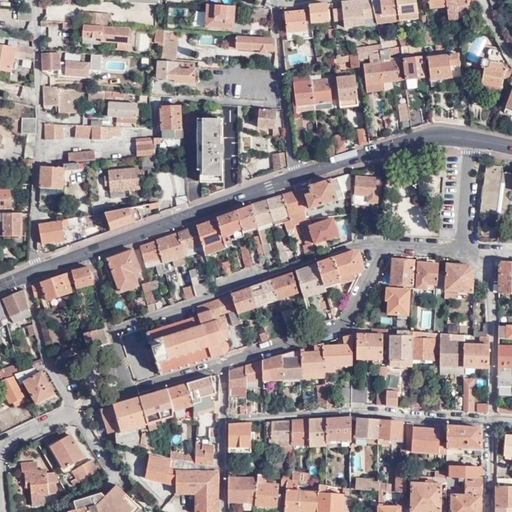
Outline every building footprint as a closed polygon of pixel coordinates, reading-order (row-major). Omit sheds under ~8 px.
[(355,0),(342,1),(343,8),(344,21),(344,27),(364,25),(364,19),(375,18),(376,23),(377,23),(372,0),(355,0)] [(372,0),(377,23),(400,20),(400,19),(397,0),(372,0)] [(415,0),(397,0),(400,19),(400,20),(418,18),(415,0)] [(427,0),(429,4),(429,8),(447,7),(448,20),(449,20),(447,0),(427,0)] [(447,0),(449,20),(473,17),(471,3),(478,2),(477,0),(447,0)] [(311,4),(310,5),(313,23),(328,21),(327,3),(311,4)] [(235,28),(235,7),(208,5),(207,26),(235,28)] [(308,5),(303,6),(304,11),(285,13),(287,40),(309,38),(312,37),(313,37),(308,5)] [(253,19),(274,21),(271,8),(247,6),(247,14),(253,15),(253,19)] [(343,8),(333,9),(334,22),(344,21),(343,8)] [(33,21),(33,12),(18,10),(17,19),(33,21)] [(98,24),(99,13),(84,11),(84,23),(98,24)] [(194,26),(203,26),(202,12),(194,12),(194,26)] [(98,24),(109,25),(110,13),(99,13),(98,24)] [(488,24),(484,16),(474,29),(478,34),(488,24)] [(84,23),(63,22),(63,29),(83,31),(83,36),(101,38),(101,41),(118,42),(118,48),(128,48),(129,28),(84,25),(84,23)] [(165,31),(165,29),(157,28),(156,41),(161,41),(161,44),(164,44),(165,31)] [(336,42),(335,29),(328,29),(330,42),(336,42)] [(432,44),(433,45),(429,30),(420,32),(423,44),(432,44)] [(171,32),(165,31),(164,44),(163,55),(177,56),(178,40),(171,40),(171,32)] [(275,49),(274,37),(228,35),(228,46),(260,49),(260,53),(267,53),(267,49),(275,49)] [(398,39),(401,47),(407,46),(404,37),(398,39)] [(14,58),(33,61),(33,47),(16,45),(16,42),(8,42),(8,47),(0,45),(0,70),(11,72),(14,58)] [(401,47),(383,49),(380,49),(383,82),(401,81),(398,59),(395,60),(395,62),(391,62),(390,55),(402,54),(402,53),(401,47)] [(510,62),(502,51),(491,48),(489,50),(488,53),(490,55),(488,59),(492,60),(493,62),(504,64),(510,62)] [(383,82),(380,49),(379,50),(380,63),(377,63),(364,64),(366,92),(384,90),(383,82)] [(376,58),(377,63),(380,63),(379,50),(377,50),(358,52),(359,59),(376,58)] [(101,60),(102,54),(68,51),(68,56),(89,58),(95,59),(101,60)] [(59,52),(43,53),(43,71),(60,70),(59,52)] [(351,68),(360,67),(359,59),(358,52),(338,57),(335,58),(335,62),(343,62),(350,60),(351,68)] [(462,77),(459,54),(428,58),(431,80),(462,77)] [(426,77),(424,57),(404,60),(406,80),(426,77)] [(511,69),(511,65),(510,62),(504,64),(493,62),(492,60),(488,59),(483,58),(481,60),(480,66),(483,68),(486,68),(482,84),(481,92),(501,96),(506,70),(511,71),(511,69)] [(175,80),(195,82),(196,62),(183,62),(183,69),(181,66),(176,65),(176,61),(159,60),(158,77),(175,78),(175,80)] [(88,79),(88,62),(63,63),(63,79),(88,79)] [(483,68),(480,66),(477,83),(482,84),(486,68),(483,68)] [(340,101),(358,100),(355,76),(347,77),(346,71),(341,72),(340,70),(336,70),(340,101)] [(293,76),(293,83),(312,81),(311,76),(311,75),(293,76)] [(316,104),(332,102),(329,79),(320,80),(313,81),(316,104)] [(312,81),(293,83),(296,106),(316,104),(313,81),(312,81)] [(293,112),(317,110),(316,104),(296,106),(293,83),(289,83),(293,112)] [(44,86),(44,106),(58,106),(58,113),(70,113),(70,101),(76,101),(81,101),(81,88),(44,86)] [(90,102),(104,103),(104,98),(104,92),(91,91),(90,102)] [(135,123),(138,104),(109,102),(108,116),(117,117),(117,122),(135,123)] [(398,121),(409,121),(408,103),(397,104),(398,121)] [(183,137),(181,105),(161,106),(162,137),(162,138),(183,137)] [(285,129),(283,111),(259,109),(258,126),(273,128),(285,129)] [(413,126),(423,124),(421,109),(411,110),(413,126)] [(389,135),(397,133),(395,113),(387,115),(389,135)] [(36,134),(36,118),(22,118),(22,134),(36,134)] [(223,182),(223,119),(200,118),(200,182),(223,182)] [(45,124),(45,139),(63,140),(63,125),(45,124)] [(120,126),(75,125),(75,137),(94,137),(94,139),(109,140),(109,136),(120,136),(120,126)] [(286,136),(285,129),(273,128),(273,135),(286,136)] [(361,144),(369,142),(367,128),(358,129),(361,144)] [(312,160),(321,157),(319,132),(311,133),(312,143),(310,143),(312,160)] [(337,152),(346,149),(344,133),(335,136),(337,152)] [(124,136),(124,152),(133,152),(133,136),(124,136)] [(154,144),(154,138),(138,140),(139,154),(155,153),(154,144)] [(95,159),(93,150),(68,153),(69,162),(95,159)] [(287,151),(279,152),(273,152),(275,168),(289,167),(287,151)] [(155,155),(141,156),(142,170),(156,170),(155,155)] [(23,168),(34,168),(34,159),(24,159),(23,168)] [(41,167),(40,187),(62,189),(64,169),(78,169),(78,163),(41,167)] [(486,164),(480,204),(497,206),(501,172),(501,167),(486,164)] [(109,186),(109,192),(140,189),(138,166),(108,169),(108,175),(104,175),(104,186),(109,186)] [(508,214),(511,184),(511,173),(501,172),(497,206),(480,204),(480,211),(508,214)] [(342,192),(350,190),(350,174),(310,186),(312,192),(305,195),(310,209),(344,197),(342,192)] [(367,201),(376,202),(376,196),(377,196),(379,181),(368,179),(368,178),(355,176),(354,194),(367,195),(367,201)] [(149,204),(157,203),(156,184),(148,185),(149,204)] [(292,226),(297,225),(301,224),(302,227),(308,226),(301,189),(282,195),(289,220),(284,221),(287,231),(292,229),(292,226)] [(0,208),(11,209),(10,191),(0,190),(0,208)] [(178,206),(188,203),(188,194),(176,198),(178,206)] [(282,195),(267,201),(272,220),(273,224),(273,225),(284,221),(289,220),(282,195)] [(267,201),(251,206),(257,226),(272,220),(267,201)] [(110,231),(141,219),(137,206),(105,212),(110,231)] [(251,206),(237,211),(242,231),(257,227),(257,226),(251,206)] [(237,211),(218,218),(222,235),(233,232),(235,238),(243,236),(242,231),(237,211)] [(372,213),(371,235),(380,235),(381,214),(372,213)] [(0,222),(2,223),(3,237),(22,236),(22,214),(0,214),(0,222)] [(79,224),(78,218),(67,220),(68,226),(79,224)] [(218,218),(197,225),(205,255),(225,249),(222,235),(218,218)] [(332,219),(309,227),(315,244),(338,235),(332,219)] [(60,221),(39,225),(42,244),(64,240),(61,227),(60,221)] [(197,225),(178,232),(184,257),(199,251),(203,266),(207,265),(205,255),(197,225)] [(261,245),(267,243),(263,229),(258,231),(259,236),(261,245)] [(178,232),(157,240),(161,258),(163,264),(185,257),(184,257),(178,232)] [(258,255),(264,253),(261,245),(259,236),(253,237),(258,255)] [(157,240),(139,247),(144,263),(161,258),(157,240)] [(275,242),(278,253),(284,251),(282,240),(275,242)] [(245,268),(251,266),(245,243),(239,245),(245,268)] [(264,253),(264,255),(272,253),(269,243),(267,243),(261,245),(264,253)] [(303,245),(305,258),(313,255),(311,244),(303,245)] [(133,249),(101,261),(103,264),(109,263),(109,264),(108,265),(112,279),(114,279),(119,292),(138,284),(134,272),(140,269),(133,249)] [(224,275),(232,273),(226,250),(221,252),(224,262),(221,263),(224,275)] [(281,264),(287,262),(284,251),(278,253),(281,264)] [(331,259),(339,284),(352,280),(344,296),(348,298),(362,268),(358,253),(352,252),(331,259)] [(185,257),(163,264),(164,269),(180,265),(186,263),(185,257)] [(144,263),(145,269),(155,266),(163,264),(161,258),(144,263)] [(331,259),(317,264),(325,291),(330,289),(330,287),(339,284),(331,259)] [(414,261),(394,260),(392,284),(412,285),(414,261)] [(438,285),(439,270),(439,260),(431,260),(431,262),(419,261),(416,288),(428,289),(429,285),(438,285)] [(498,264),(498,292),(511,292),(511,262),(502,261),(500,262),(498,264)] [(186,263),(180,265),(183,275),(189,273),(188,271),(186,263)] [(163,264),(155,266),(158,275),(165,273),(164,269),(163,264)] [(296,272),(303,298),(325,291),(317,264),(296,272)] [(447,264),(447,270),(445,286),(445,297),(456,298),(456,291),(472,293),(474,270),(470,266),(447,264)] [(89,266),(72,272),(77,289),(93,283),(89,266)] [(195,269),(188,271),(189,273),(191,283),(192,286),(199,284),(195,269)] [(445,286),(447,270),(439,270),(438,285),(445,286)] [(189,273),(183,275),(180,276),(182,286),(191,283),(189,273)] [(292,273),(271,280),(277,300),(299,293),(292,273)] [(48,300),(72,292),(67,274),(31,285),(35,298),(42,296),(43,295),(45,301),(48,300)] [(214,290),(211,280),(199,284),(192,286),(195,297),(214,290)] [(271,280),(250,287),(257,307),(277,300),(271,280)] [(143,310),(144,314),(156,310),(154,304),(148,281),(141,284),(147,308),(143,310)] [(195,297),(192,286),(191,283),(182,286),(185,300),(195,297)] [(250,287),(230,294),(237,313),(257,307),(250,287)] [(23,290),(30,316),(31,315),(25,289),(23,290)] [(409,290),(387,289),(386,300),(388,301),(388,313),(408,315),(409,290)] [(3,298),(13,323),(30,316),(23,290),(3,298)] [(74,300),(72,292),(48,300),(50,308),(74,300)] [(195,310),(197,315),(211,311),(214,311),(218,314),(227,311),(231,325),(240,323),(239,320),(237,313),(230,294),(197,306),(195,310)] [(237,313),(239,320),(259,314),(257,307),(237,313)] [(88,310),(77,313),(81,326),(91,323),(88,310)] [(211,311),(197,315),(145,334),(158,372),(209,355),(210,358),(227,352),(229,350),(229,346),(227,343),(223,342),(227,336),(227,331),(225,326),(222,323),(218,322),(215,322),(217,319),(218,314),(214,311),(211,311)] [(308,315),(311,326),(320,323),(317,312),(308,315)] [(321,315),(323,322),(333,318),(331,312),(321,315)] [(283,319),(287,331),(292,329),(289,318),(283,319)] [(26,326),(29,336),(35,335),(32,325),(32,324),(26,326)] [(263,327),(265,333),(274,330),(272,324),(263,327)] [(511,326),(498,325),(498,337),(511,338),(511,326)] [(83,333),(86,344),(88,351),(108,344),(109,343),(105,328),(83,333)] [(387,330),(378,329),(378,335),(357,335),(356,359),(381,360),(382,338),(387,338),(387,330)] [(402,331),(397,331),(396,336),(391,336),(390,365),(412,366),(413,358),(414,332),(411,331),(409,331),(408,336),(402,336),(402,331)] [(441,333),(434,333),(428,333),(427,338),(422,337),(422,332),(414,332),(413,358),(428,358),(428,366),(440,366),(441,340),(441,333)] [(441,340),(440,366),(464,367),(464,341),(451,340),(451,334),(441,333),(441,340)] [(324,366),(333,366),(351,365),(351,334),(343,337),(342,345),(323,345),(324,366)] [(490,337),(487,337),(480,336),(480,345),(471,345),(472,335),(465,335),(464,341),(464,367),(489,368),(490,337)] [(299,350),(302,377),(324,375),(324,372),(324,366),(323,345),(323,343),(314,345),(314,352),(303,353),(303,348),(299,350)] [(57,355),(59,361),(75,356),(88,351),(86,344),(57,355)] [(511,345),(497,345),(497,386),(504,386),(504,368),(511,368),(511,345)] [(284,354),(281,355),(282,378),(302,377),(299,350),(292,352),(292,357),(284,358),(284,354)] [(281,355),(263,360),(263,380),(264,387),(269,387),(269,379),(282,378),(281,355)] [(0,369),(0,375),(1,377),(13,372),(19,370),(17,364),(15,356),(11,357),(14,366),(0,369)] [(17,364),(19,370),(33,367),(43,365),(41,359),(17,364)] [(263,360),(245,365),(245,381),(261,380),(263,380),(263,360)] [(245,381),(245,365),(228,371),(228,395),(240,395),(240,396),(245,395),(245,388),(245,381)] [(464,375),(464,367),(440,366),(440,373),(464,375)] [(13,372),(14,374),(19,384),(24,381),(35,403),(53,394),(41,372),(36,374),(33,367),(19,370),(13,372)] [(212,376),(187,383),(194,405),(194,417),(196,417),(197,411),(214,407),(215,412),(219,412),(219,401),(214,402),(212,394),(216,393),(212,376)] [(13,377),(0,381),(0,384),(10,404),(13,403),(14,407),(20,404),(18,400),(24,398),(13,377)] [(463,395),(463,411),(472,411),(474,385),(480,386),(480,380),(463,378),(463,395)] [(342,402),(350,402),(351,386),(351,379),(344,379),(344,387),(342,387),(342,402)] [(187,383),(166,389),(173,411),(194,405),(187,383)] [(318,404),(326,407),(325,383),(317,384),(318,404)] [(326,407),(326,408),(331,407),(331,403),(333,402),(332,390),(334,390),(333,383),(325,383),(326,407)] [(0,399),(4,407),(10,404),(0,384),(0,399)] [(351,386),(350,402),(365,403),(366,386),(351,386)] [(166,389),(140,397),(147,424),(151,434),(159,432),(156,421),(173,416),(173,411),(166,389)] [(386,393),(385,405),(397,406),(397,391),(385,391),(386,393)] [(376,393),(376,404),(385,405),(386,393),(376,393)] [(454,395),(454,410),(463,411),(463,395),(454,395)] [(115,431),(115,443),(152,454),(152,447),(138,446),(133,430),(131,430),(130,428),(147,424),(140,397),(114,405),(121,429),(115,431)] [(236,397),(228,398),(228,404),(236,411),(236,397)] [(35,419),(24,398),(18,400),(20,404),(14,407),(24,425),(35,419)] [(439,398),(439,409),(448,409),(448,399),(439,398)] [(114,405),(101,409),(108,433),(115,431),(121,429),(114,405)] [(488,413),(488,405),(479,405),(479,412),(488,413)] [(200,413),(203,424),(212,422),(209,411),(200,413)] [(350,446),(350,419),(350,416),(328,418),(327,445),(327,446),(350,446)] [(327,445),(328,418),(310,419),(309,443),(309,445),(327,445)] [(0,432),(1,435),(13,430),(8,419),(0,422),(0,432)] [(310,419),(292,420),(292,444),(309,443),(310,419)] [(368,443),(378,444),(379,421),(356,419),(356,436),(368,437),(368,443)] [(292,420),(271,422),(271,423),(271,431),(271,435),(269,435),(269,446),(282,446),(281,454),(291,454),(292,444),(292,420)] [(400,440),(401,422),(379,421),(378,444),(387,444),(388,439),(400,440)] [(412,428),(413,423),(405,422),(405,448),(405,452),(443,453),(443,443),(439,443),(439,429),(412,428)] [(249,446),(250,424),(228,425),(228,446),(249,446)] [(445,453),(481,455),(481,432),(480,430),(477,427),(445,425),(445,453)] [(219,437),(219,428),(210,427),(210,437),(214,437),(219,437)] [(71,435),(51,446),(64,468),(84,457),(71,435)] [(511,435),(504,435),(502,458),(511,458),(511,435)] [(194,456),(194,464),(205,466),(211,467),(211,459),(212,459),(213,445),(194,444),(194,446),(194,456)] [(185,455),(194,456),(194,446),(185,445),(185,455)] [(182,453),(170,450),(169,459),(171,459),(194,464),(194,456),(185,455),(181,455),(182,453)] [(175,485),(175,472),(175,470),(169,468),(170,461),(150,456),(146,478),(175,485)] [(175,472),(218,472),(218,468),(211,467),(205,466),(194,464),(171,459),(170,461),(169,468),(175,470),(175,472)] [(78,485),(92,481),(89,476),(98,470),(92,460),(71,472),(74,479),(70,482),(72,486),(77,483),(78,485)] [(59,482),(54,472),(46,473),(46,470),(36,471),(35,463),(20,464),(21,472),(24,472),(25,483),(30,482),(30,487),(31,505),(43,505),(42,495),(55,493),(54,483),(59,482)] [(394,491),(404,492),(404,476),(404,463),(395,463),(394,491)] [(445,477),(480,479),(481,467),(448,466),(448,474),(445,474),(445,477)] [(301,481),(308,482),(308,474),(291,471),(291,479),(293,480),(301,481)] [(218,494),(218,472),(175,472),(175,485),(175,494),(195,494),(218,494)] [(249,478),(227,478),(227,502),(254,502),(256,474),(250,473),(249,478)] [(349,473),(349,483),(354,484),(354,478),(358,478),(358,473),(349,473)] [(264,484),(265,476),(260,475),(256,474),(254,502),(254,504),(276,507),(278,485),(264,484)] [(432,483),(432,477),(410,476),(409,511),(439,511),(439,483),(432,483)] [(463,494),(480,494),(480,479),(445,477),(445,484),(457,484),(457,480),(461,480),(460,485),(463,485),(463,494)] [(349,483),(349,489),(378,490),(378,482),(371,482),(371,479),(358,478),(354,478),(354,484),(349,483)] [(285,487),(283,511),(316,511),(318,484),(308,482),(301,481),(301,485),(307,486),(307,491),(292,490),(293,480),(291,479),(286,479),(285,487)] [(378,482),(378,490),(382,491),(383,491),(389,491),(389,482),(378,482)] [(318,484),(316,511),(348,511),(349,489),(342,488),(342,491),(345,491),(345,496),(343,496),(343,494),(325,492),(325,485),(318,484)] [(67,511),(135,511),(139,508),(129,499),(117,485),(105,497),(102,493),(74,501),(76,509),(71,510),(67,511)] [(511,486),(496,486),(495,507),(511,507),(511,486)] [(377,511),(399,511),(400,507),(384,506),(385,501),(382,501),(382,491),(378,490),(377,511)] [(448,511),(479,511),(480,494),(463,494),(448,493),(448,511)] [(217,511),(218,494),(195,494),(194,511),(217,511)] [(132,496),(129,499),(139,508),(142,506),(132,496)]
